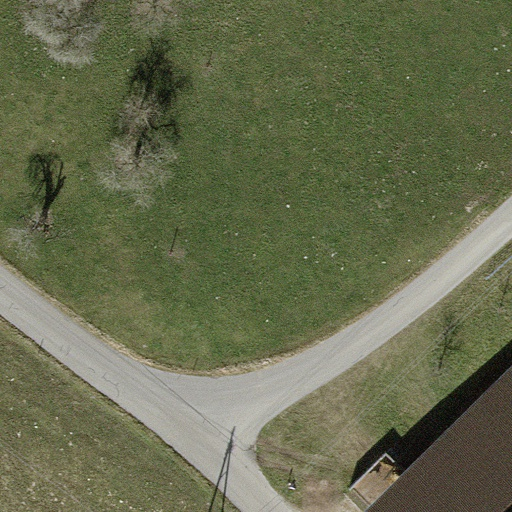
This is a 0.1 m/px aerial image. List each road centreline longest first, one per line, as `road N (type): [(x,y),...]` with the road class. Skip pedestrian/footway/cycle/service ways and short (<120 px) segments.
road 1 (unclassified): [(196,432),(409,317),(511,224)]
road 2 (unclassified): [(0,291),(196,432)]
